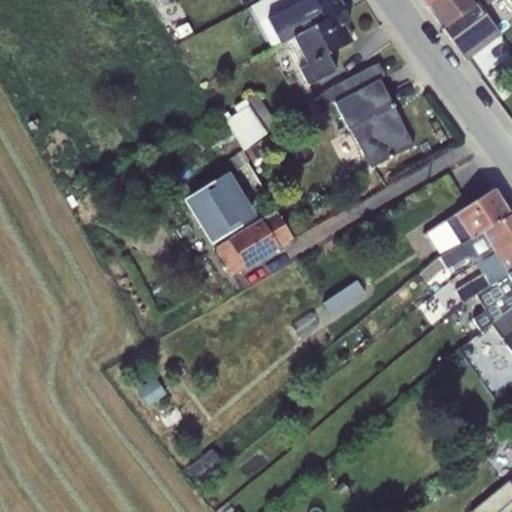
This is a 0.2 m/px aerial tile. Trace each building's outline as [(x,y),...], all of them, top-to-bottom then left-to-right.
[(167,0),(149,0),(156,11),(169,3),(167,0)] [(293,7),(289,0),(260,0),(249,6),(271,49),(292,39),(344,12),(338,0),(305,0),(303,1),(293,7)] [(433,0),(424,6),(465,61),(500,35),(481,8),(492,0),(433,0)] [(344,12),(292,39),(306,65),(297,69),(306,87),(333,72),(325,56),(352,42),(344,26),(350,23),(344,12)] [(334,104),(378,80),(385,77),(378,62),(318,92),(326,108),(334,104)] [(378,80),(334,104),(347,130),(349,129),(369,169),(412,147),(398,119),(394,121),(388,110),(393,108),(378,80)] [(246,156),(249,162),(255,171),(267,164),(253,144),(266,134),(268,138),(278,130),(255,95),(232,108),(236,113),(230,118),(227,113),(221,117),(242,150),(243,151),(244,150),(246,156)] [(243,151),(242,150),(228,158),(236,171),(249,162),(246,156),(244,150),(243,151)] [(227,173),(181,199),(206,245),(253,219),(227,173)] [(440,257),(508,215),(492,190),(465,208),(426,234),(440,257)] [(275,212),(214,249),(231,277),(293,241),(275,212)] [(511,212),(508,215),(440,257),(415,278),(422,286),(446,268),(471,252),(476,262),(511,241),(511,212)] [(511,241),(476,262),(483,274),(454,291),(462,303),(474,295),(511,271),(511,241)] [(511,271),(474,295),(484,310),(471,319),(479,330),(489,323),(511,306),(511,271)] [(355,282),(323,304),(330,317),(364,295),(355,282)] [(511,306),(489,323),(511,354),(511,306)] [(309,314),(290,327),(297,338),(316,326),(309,314)] [(155,379),(136,392),(146,407),(165,395),(155,379)] [(170,401),(156,410),(160,416),(158,417),(166,429),(183,418),(175,405),(174,406),(170,401)] [(210,449),(187,469),(201,486),(224,467),(210,449)] [(511,483),(507,478),(468,511),(495,511),(511,497),(511,483)]
